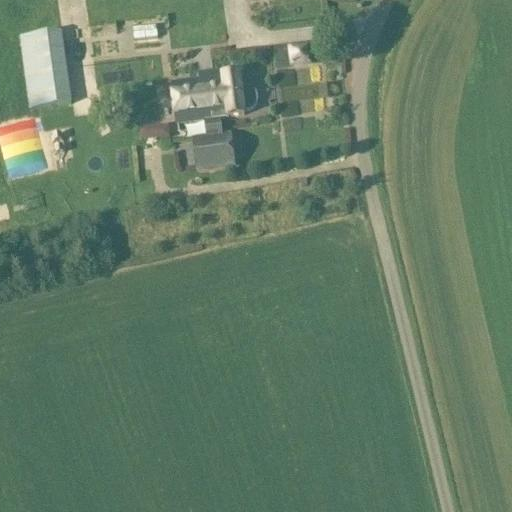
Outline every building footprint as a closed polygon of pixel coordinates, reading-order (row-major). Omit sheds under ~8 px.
[(72,106),(62,34),(20,40),(29,112),(72,106)] [(312,45),(272,46),(273,67),(312,66),(312,45)] [(203,123),(205,141),(192,143),(197,173),(233,167),(229,138),(223,139),(220,121),(244,118),(244,114),(249,113),(251,112),(254,110),(255,108),(257,106),(257,104),(257,102),(257,99),(257,97),(256,94),(255,92),(253,91),(250,89),(247,88),(244,88),(241,89),(239,76),(171,85),(176,127),(203,123)] [(280,116),(324,113),(324,100),(279,103),(280,116)] [(142,143),(170,138),(168,125),(140,130),(142,143)]
